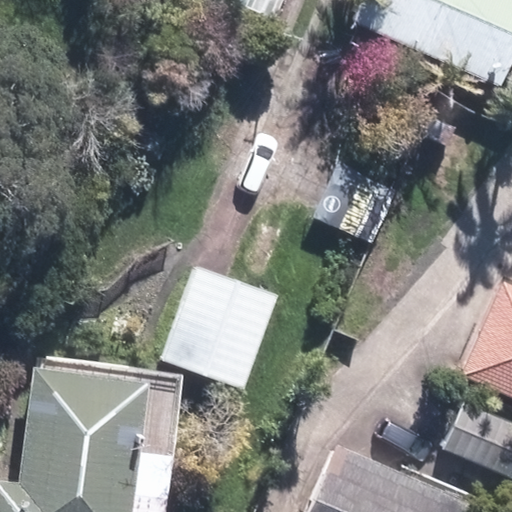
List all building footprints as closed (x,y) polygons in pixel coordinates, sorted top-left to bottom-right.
[(286,0),(239,0),(226,30),(266,48),(286,0)] [(511,0),(357,0),(352,15),(501,79),(511,53),(511,0)] [(199,258),(164,350),(248,381),(283,289),(199,258)] [(511,274),(505,272),(463,368),(511,389),(511,274)] [(0,471),(0,511),(168,511),(183,366),(37,352),(25,474),(0,471)] [(511,410),(468,392),(446,443),(511,470),(511,410)] [(342,437),(313,511),(469,511),(478,489),(342,437)]
